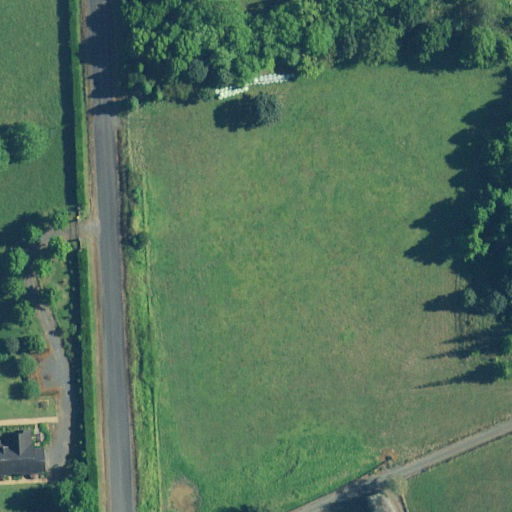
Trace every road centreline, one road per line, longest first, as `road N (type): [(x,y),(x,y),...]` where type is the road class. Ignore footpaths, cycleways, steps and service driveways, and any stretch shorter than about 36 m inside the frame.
road 1 (unclassified): [(99,0),(125,511)]
road 2 (track): [(296,511),(511,422)]
